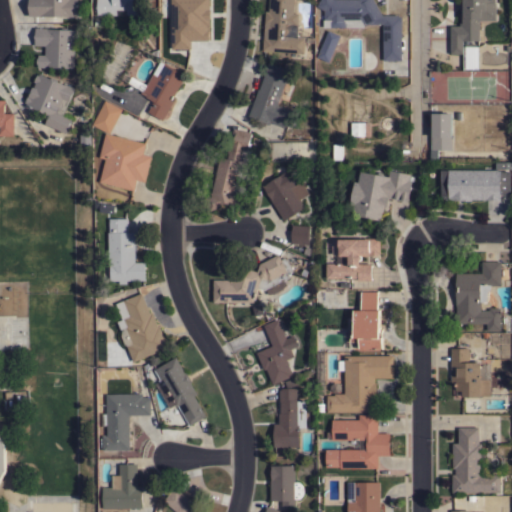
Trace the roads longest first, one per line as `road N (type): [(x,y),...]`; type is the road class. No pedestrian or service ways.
road 1 (residential): [(237,511),(242,418),(231,381),(190,311),(169,232),(179,174),(235,55),(237,0)]
road 2 (residential): [(420,511),(419,243)]
